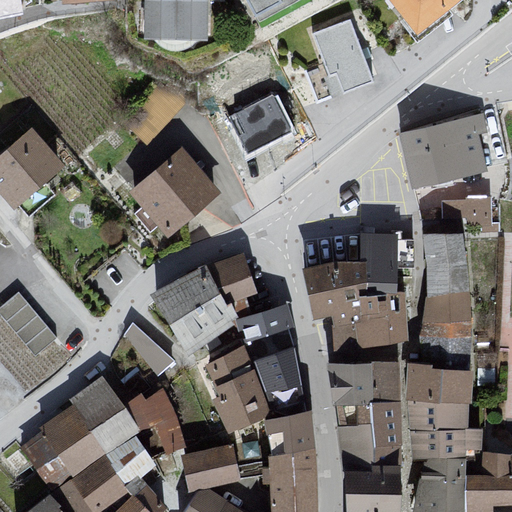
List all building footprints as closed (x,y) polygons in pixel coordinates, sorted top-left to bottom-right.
[(13,0),(0,0),(0,16),(15,13),(13,0)] [(207,0),(144,0),(144,36),(207,37),(207,0)] [(249,0),(260,19),(295,0),(249,0)] [(390,0),(414,31),(454,0),(390,0)] [(371,80),(349,18),(312,32),(323,64),(305,70),(316,99),(371,80)] [(279,93),(228,117),(247,157),(298,133),(279,93)] [(480,168),(466,119),(407,132),(394,141),(402,181),(480,168)] [(31,125),(0,152),(0,191),(15,207),(62,163),(31,125)] [(175,146),(121,190),(159,238),(213,191),(175,146)] [(493,193),(442,193),(442,219),(493,219),(493,193)] [(454,232),(415,234),(420,298),(441,293),(460,292),(454,232)] [(387,235),(353,234),(349,259),(359,259),(356,294),(376,291),(387,235)] [(238,255),(203,265),(209,289),(224,301),(253,295),(238,255)] [(359,259),(349,259),(295,265),(307,319),(325,317),(349,314),(349,292),(356,294),(359,259)] [(192,271),(144,295),(186,360),(232,339),(217,304),(192,271)] [(57,337),(18,291),(0,305),(0,313),(36,355),(56,338),(57,337)] [(397,291),(376,291),(356,294),(349,292),(349,314),(325,317),(327,351),(402,341),(397,291)] [(460,292),(420,298),(415,364),(462,370),(463,321),(460,292)] [(282,308),(233,322),(265,414),(305,402),(282,308)] [(136,317),(122,329),(159,369),(173,356),(136,317)] [(237,345),(197,365),(219,435),(262,415),(237,345)] [(393,364),(320,367),(333,461),(396,463),(393,364)] [(462,370),(406,365),(405,429),(459,427),(462,370)] [(98,383),(34,428),(65,477),(125,437),(134,431),(98,383)] [(304,411),(256,419),(260,465),(254,465),(254,483),(262,484),(263,511),(304,511),(308,451),(304,411)] [(459,427),(405,429),(406,458),(457,458),(459,427)] [(100,511),(151,467),(125,437),(65,477),(89,511),(100,511)] [(228,446),(175,454),(184,493),(191,492),(205,489),(237,482),(228,446)] [(486,511),(511,507),(511,453),(473,453),(475,474),(456,474),(461,511),(486,511)] [(458,460),(421,459),(406,511),(457,511),(456,474),(458,460)] [(363,469),(337,471),(336,511),(393,511),(394,466),(364,465),(363,469)] [(237,511),(205,489),(191,492),(178,511),(237,511)] [(58,511),(44,492),(15,511),(58,511)] [(141,511),(124,495),(104,511),(141,511)]
